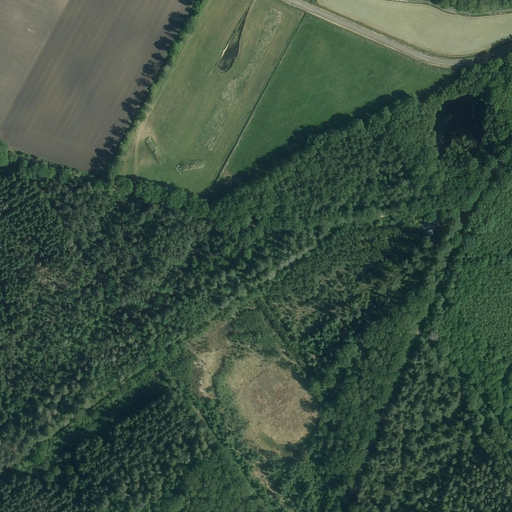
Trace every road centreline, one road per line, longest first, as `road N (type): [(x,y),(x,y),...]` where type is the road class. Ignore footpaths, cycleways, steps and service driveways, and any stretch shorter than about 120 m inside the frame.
road 1 (track): [(441,207),(269,226),(22,158),(0,166)]
road 2 (unclassified): [(342,511),(468,208),(511,155)]
road 3 (track): [(297,255),(0,472)]
road 4 (unclassified): [(511,47),(480,60),(440,61),(291,0)]
